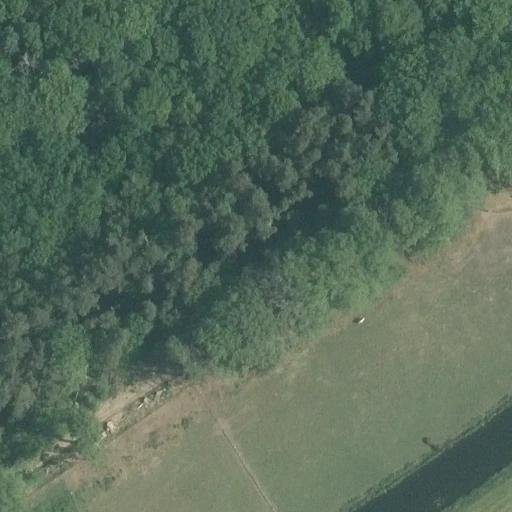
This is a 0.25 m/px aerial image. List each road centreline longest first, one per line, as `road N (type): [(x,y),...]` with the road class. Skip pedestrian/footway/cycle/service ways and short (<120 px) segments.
road 1 (track): [(0,494),(511,144)]
road 2 (track): [(0,141),(134,0)]
